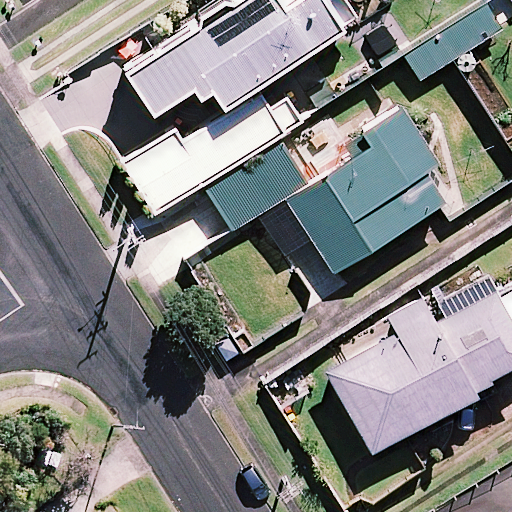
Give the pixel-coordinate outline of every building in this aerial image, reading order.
[(193,86),(199,96),(210,88),(222,106),(353,19),(340,0),(290,0),(281,6),(277,0),(233,0),(126,72),(154,112),(193,86)] [(483,4),(450,26),(405,54),(421,79),(454,58),(463,72),(475,64),(466,50),(499,29),(483,4)] [(302,119),(285,93),(267,104),(259,90),(184,137),(178,129),(123,163),(154,212),(302,119)] [(232,234),(254,221),(281,265),(316,243),(333,271),(455,194),(400,107),(362,131),(371,146),(309,185),(281,140),(204,189),(232,234)] [(511,313),(490,277),(434,310),(420,286),(386,307),(401,330),(330,372),(374,445),(511,362),(511,313)]
